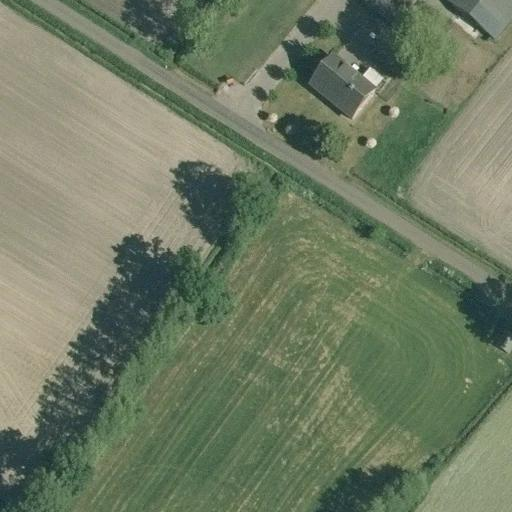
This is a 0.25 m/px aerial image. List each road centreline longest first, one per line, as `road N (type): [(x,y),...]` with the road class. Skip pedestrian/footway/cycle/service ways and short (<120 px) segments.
road 1 (unclassified): [(511,303),(38,0)]
road 2 (unknown): [(324,0),(228,121)]
